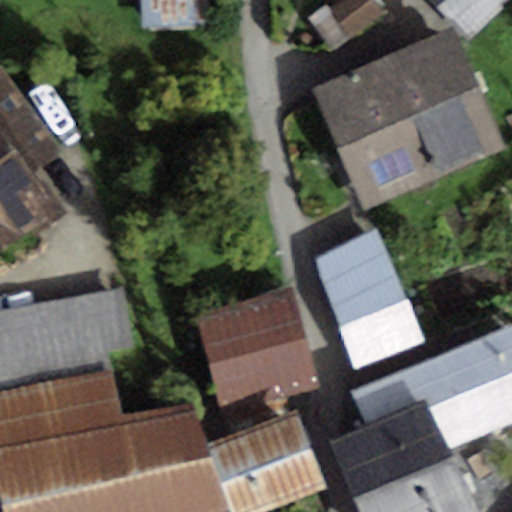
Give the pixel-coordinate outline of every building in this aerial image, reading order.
[(208,0),(141,0),(143,29),(210,25),(208,0)] [(342,0),(329,9),(349,38),(383,15),(372,0),(342,0)] [(429,0),(469,41),(511,0),(429,0)] [(452,26),(310,87),(364,211),(506,150),(452,26)] [(0,254),(47,221),(51,226),(67,215),(42,180),(39,183),(33,175),(63,153),(2,67),(0,68),(0,254)] [(382,232),(314,258),(358,370),(425,343),(382,232)] [(292,290),(196,314),(221,411),(316,387),(292,290)] [(124,293),(0,315),(0,394),(115,371),(111,353),(135,349),(124,293)] [(511,324),(354,391),(368,425),(428,399),(449,449),(511,422),(511,324)] [(115,371),(0,394),(0,498),(2,511),(230,511),(205,443),(191,402),(124,414),(115,371)] [(368,425),(330,442),(361,511),(477,511),(449,449),(428,399),(368,425)] [(296,409),(205,443),(230,511),(256,511),(325,487),(296,409)]
